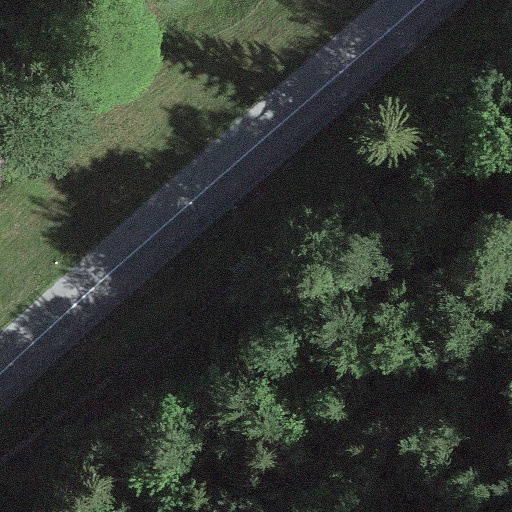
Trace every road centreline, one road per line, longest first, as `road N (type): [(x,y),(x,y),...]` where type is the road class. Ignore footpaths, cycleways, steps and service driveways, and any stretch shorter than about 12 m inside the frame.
road 1 (track): [(0,474),(161,347),(362,212),(511,176)]
road 2 (secondary): [(0,366),(381,0)]
